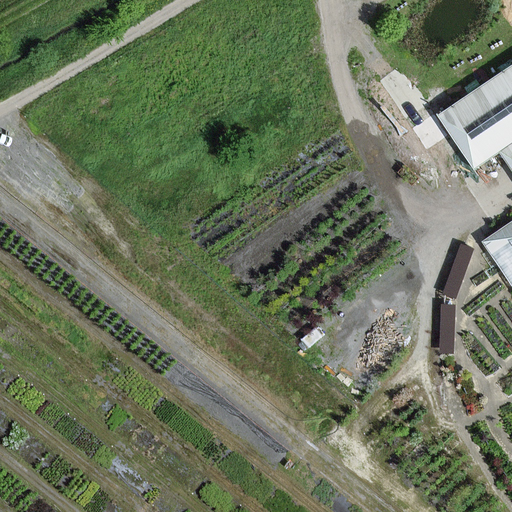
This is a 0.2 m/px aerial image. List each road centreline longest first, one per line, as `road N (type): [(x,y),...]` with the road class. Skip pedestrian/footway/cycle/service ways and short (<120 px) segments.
road 1 (track): [(446,511),(153,273),(157,244),(360,112),(333,71),(337,0)]
road 2 (track): [(488,511),(423,409),(418,328),(450,230),(360,112)]
road 3 (track): [(0,118),(198,0)]
